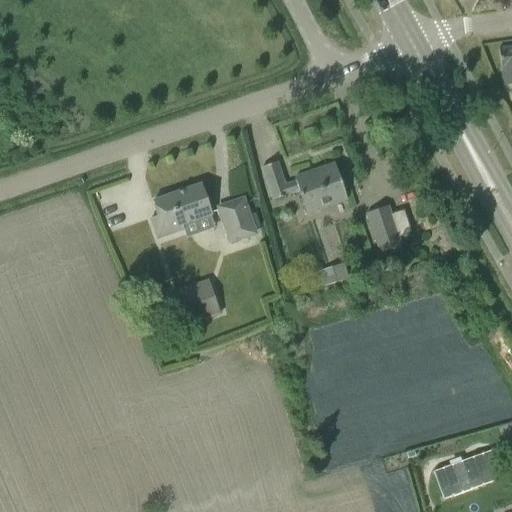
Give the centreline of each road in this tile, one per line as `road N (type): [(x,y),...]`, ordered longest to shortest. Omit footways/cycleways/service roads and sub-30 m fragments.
road 1 (unclassified): [(0,192),(330,72)]
road 2 (secondary): [(477,162),(409,43)]
